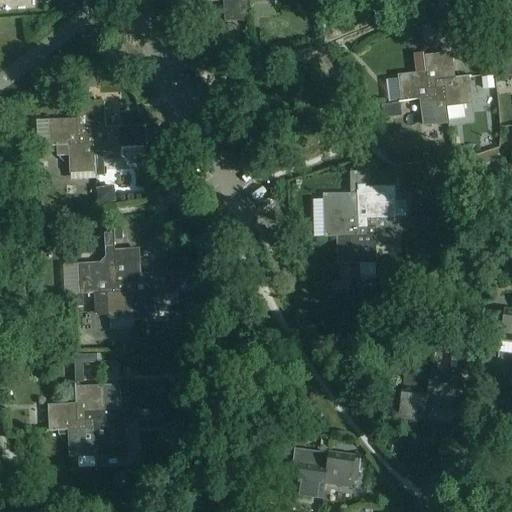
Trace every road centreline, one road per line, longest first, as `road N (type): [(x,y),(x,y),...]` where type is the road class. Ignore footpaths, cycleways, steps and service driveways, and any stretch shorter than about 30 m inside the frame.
road 1 (unclassified): [(248,227),(142,0)]
road 2 (unclassified): [(422,511),(435,477),(511,421)]
